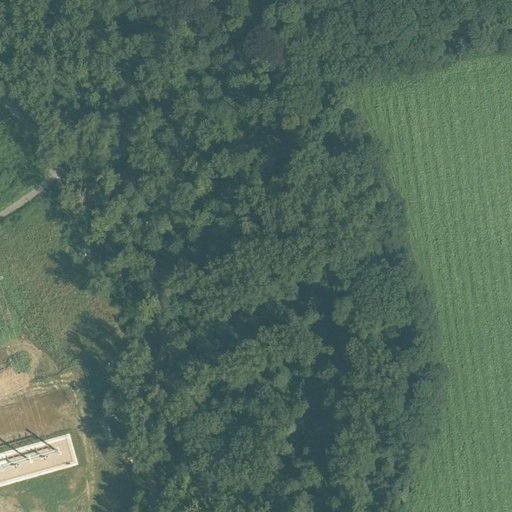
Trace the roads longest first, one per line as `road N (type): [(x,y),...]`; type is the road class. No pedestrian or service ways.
road 1 (track): [(155,511),(160,500),(152,479),(108,432),(107,414),(172,352),(56,175)]
road 2 (unclassified): [(0,219),(56,175),(0,116)]
